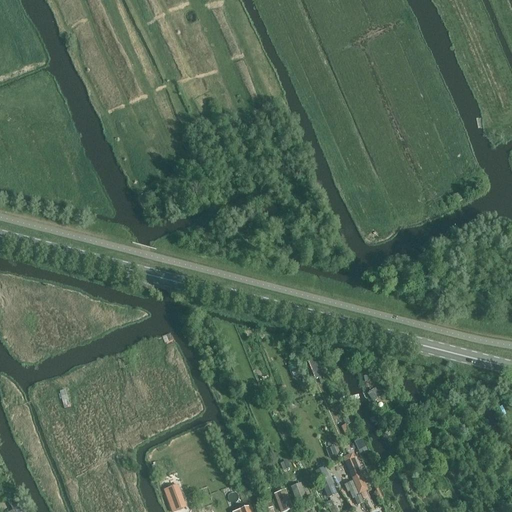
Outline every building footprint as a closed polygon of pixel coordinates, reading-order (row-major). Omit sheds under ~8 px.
[(67,388),(60,390),(66,408),(72,406),(67,388)] [(376,389),(367,394),(373,402),(381,396),(376,389)] [(354,442),(359,455),(367,451),(362,439),(354,442)] [(325,450),(329,459),(338,456),(334,446),(325,450)] [(347,450),(350,458),(358,455),(355,446),(347,450)] [(341,478),(348,493),(349,492),(353,499),(355,499),(358,506),(363,503),(360,496),(358,497),(352,482),(350,483),(347,476),(341,478)] [(335,494),(329,479),(321,483),(328,497),(335,494)] [(172,511),(175,511),(188,507),(179,484),(164,489),(172,511)] [(290,488),(297,505),(307,501),(300,484),(290,488)] [(285,511),(292,510),(285,491),(275,495),(282,511),(285,511)] [(274,511),(269,498),(262,501),(266,511),(274,511)] [(326,504),(330,511),(336,511),(331,502),(330,502),(329,498),(324,500),(326,504)] [(23,511),(18,502),(10,506),(13,511),(10,511),(23,511)] [(216,511),(213,503),(204,507),(194,511),(216,511)]
